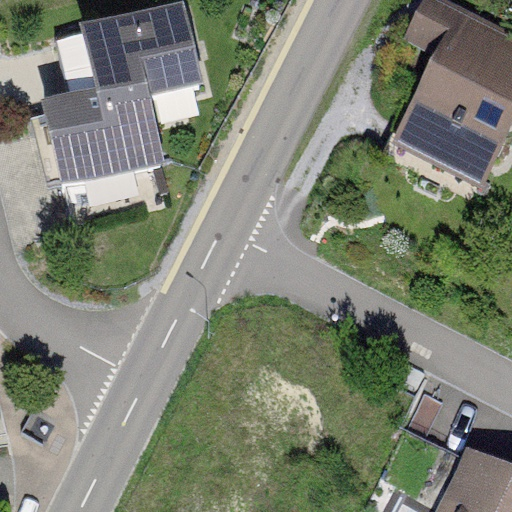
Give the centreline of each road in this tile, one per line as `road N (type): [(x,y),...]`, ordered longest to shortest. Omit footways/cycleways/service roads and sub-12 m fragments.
road 1 (residential): [(231,231),(511,399)]
road 2 (tertiary): [(231,231),(354,0)]
road 3 (tertiary): [(133,401),(231,231)]
road 4 (residential): [(0,294),(133,401)]
road 5 (tertiary): [(78,511),(133,401)]
